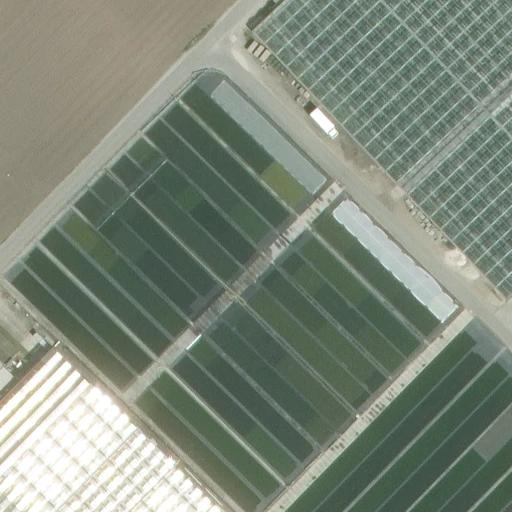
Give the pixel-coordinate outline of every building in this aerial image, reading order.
[(511,0),(379,0),(511,140),(511,0)] [(15,361),(0,346),(0,362),(3,366),(2,367),(6,370),(15,361)] [(54,351),(0,406),(0,490),(2,493),(9,486),(99,394),(54,351)] [(6,370),(2,367),(0,368),(0,389),(12,377),(6,370)] [(99,394),(9,486),(35,511),(45,511),(131,425),(99,394)] [(236,499),(249,511),(257,511),(265,505),(341,426),(331,417),(318,431),(310,422),(306,426),(279,400),(278,401),(275,398),(239,436),(255,451),(251,455),(265,468),(236,499)] [(131,425),(45,511),(35,511),(9,486),(2,493),(21,511),(132,511),(174,468),(131,425)] [(219,511),(174,468),(132,511),(219,511)] [(21,511),(2,493),(0,490),(0,511),(21,511)]
